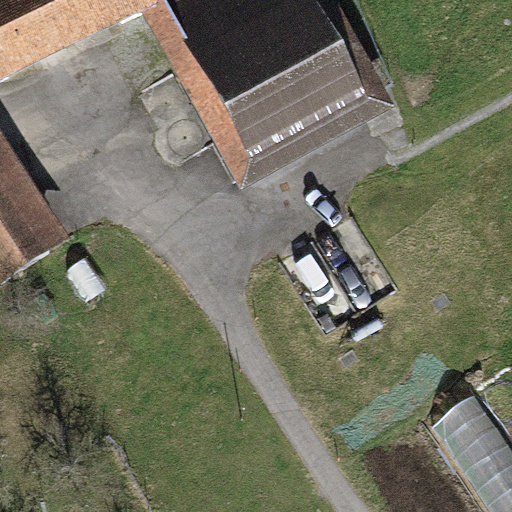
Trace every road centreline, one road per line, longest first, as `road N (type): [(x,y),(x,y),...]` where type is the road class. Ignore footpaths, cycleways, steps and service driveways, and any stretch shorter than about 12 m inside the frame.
road 1 (track): [(354,511),(117,154)]
road 2 (track): [(189,262),(511,94)]
